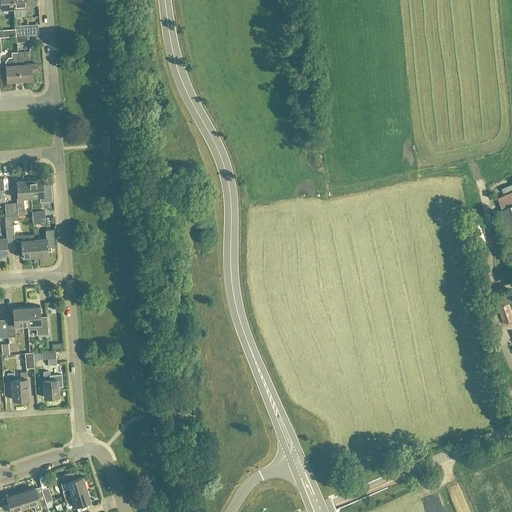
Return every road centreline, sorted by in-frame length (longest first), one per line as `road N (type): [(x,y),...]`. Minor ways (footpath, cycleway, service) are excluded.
road 1 (primary): [(296,462),(236,314),(224,168),(178,79),(164,0)]
road 2 (residential): [(78,411),(68,277)]
road 3 (residential): [(68,277),(59,151)]
